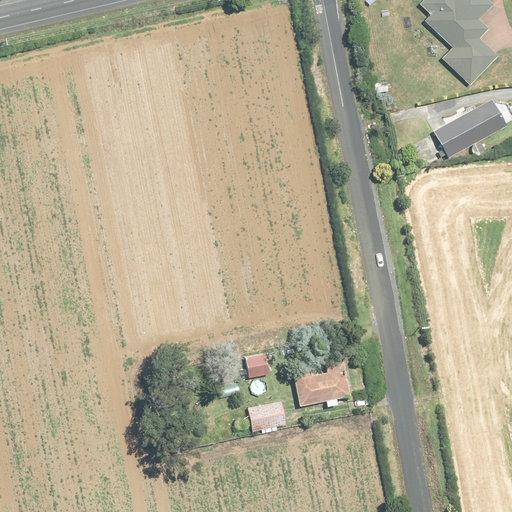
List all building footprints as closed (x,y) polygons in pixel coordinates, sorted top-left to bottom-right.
[(492,5),(487,0),(422,0),(418,4),(430,15),(424,21),(451,47),(441,58),(469,86),(497,57),(479,39),(489,29),(478,19),(492,5)] [(492,100),(431,131),(445,159),(469,147),(473,155),(484,149),(480,140),(505,128),(492,100)] [(265,352),(242,357),(246,379),(269,374),(265,352)] [(292,371),(298,405),(326,401),(327,408),(337,407),(336,398),(350,396),(344,361),(324,364),(325,372),(313,374),(312,368),(292,371)] [(281,400),(246,405),(250,430),(285,425),(281,400)]
